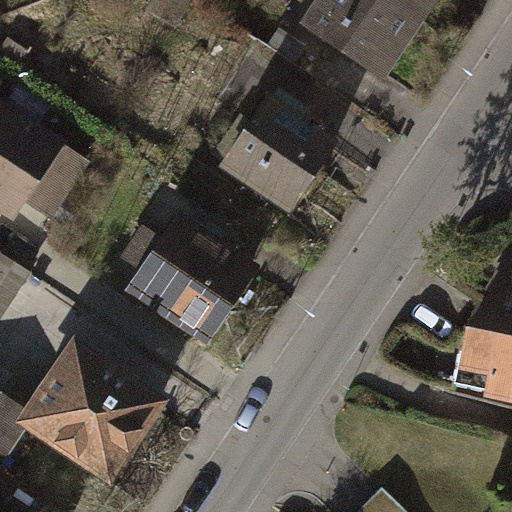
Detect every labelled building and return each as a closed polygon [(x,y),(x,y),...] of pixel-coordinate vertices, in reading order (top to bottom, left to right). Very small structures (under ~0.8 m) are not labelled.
[(379,74),(416,17),(389,0),(323,0),(306,27),(379,74)] [(389,0),(416,17),(427,0),(389,0)] [(46,39),(35,57),(84,87),(95,69),(46,39)] [(273,89),(226,159),(289,201),(327,145),(295,124),(304,111),(273,89)] [(0,199),(14,209),(22,197),(57,146),(0,106),(0,199)] [(79,160),(57,146),(22,197),(44,211),(79,160)] [(196,235),(180,225),(139,290),(204,331),(244,268),(215,250),(225,234),(204,221),(196,235)] [(0,323),(5,326),(37,264),(0,245),(0,323)] [(511,265),(490,260),(462,378),(489,384),(484,405),(511,412),(511,265)] [(159,402),(77,345),(25,420),(107,476),(159,402)] [(0,401),(0,431),(13,410),(0,401)] [(371,511),(396,511),(383,500),(371,511)]
